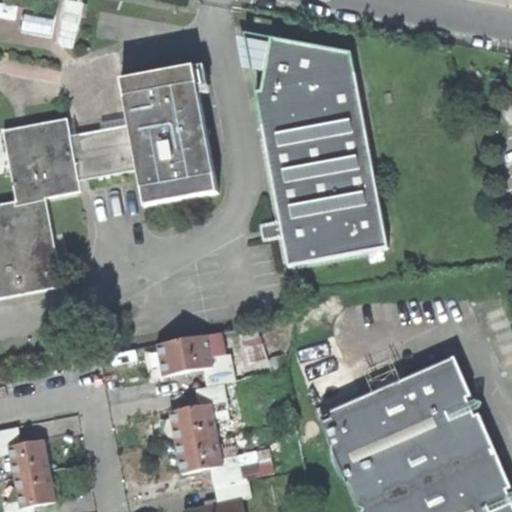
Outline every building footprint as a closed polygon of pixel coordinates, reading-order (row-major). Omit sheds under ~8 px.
[(64,0),(60,20),(77,23),(82,3),(69,0),(64,0)] [(353,56),(245,35),(289,269),(389,250),(353,56)] [(121,82),(129,126),(138,171),(145,207),(217,193),(195,67),(121,82)] [(17,204),(47,199),(81,192),(79,182),(70,137),(67,120),(3,132),(17,204)] [(99,132),(70,137),(79,182),(138,171),(129,126),(99,132)] [(98,190),(104,260),(141,257),(135,187),(98,190)] [(47,199),(17,204),(0,207),(0,299),(63,287),(47,199)] [(214,360),(225,357),(221,333),(159,345),(165,379),(204,371),(215,369),(214,360)] [(230,356),(225,357),(214,360),(215,369),(232,366),(230,356)] [(207,388),(223,385),(235,383),(232,366),(215,369),(204,371),(207,388)] [(510,511),(504,498),(508,496),(492,459),(477,422),(472,424),(465,406),(468,404),(452,366),(317,424),(329,453),(369,459),(346,490),(355,511),(510,511)] [(228,409),(223,385),(207,388),(195,390),(199,408),(212,406),(214,412),(228,409)] [(224,468),(223,460),(214,412),(212,406),(199,408),(171,413),(182,476),(211,471),(224,468)] [(0,457),(12,456),(10,448),(22,445),(19,429),(0,432),(0,457)] [(46,441),(22,445),(10,448),(12,456),(21,503),(22,511),(34,508),(58,504),(46,441)] [(224,468),(211,471),(214,488),(242,482),(237,457),(223,460),(224,468)] [(217,506),(242,501),(252,499),(248,481),(242,482),(214,488),(217,506)] [(243,511),(242,501),(217,506),(184,511),(243,511)] [(34,511),(34,508),(22,511),(21,503),(5,506),(6,511),(34,511)]
